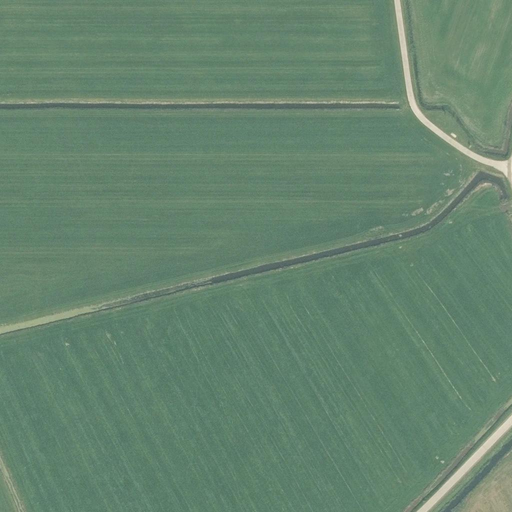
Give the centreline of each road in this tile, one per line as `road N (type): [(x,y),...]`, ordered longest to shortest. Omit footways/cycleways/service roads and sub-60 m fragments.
road 1 (unclassified): [(511,170),(457,147),(416,112),(396,0)]
road 2 (tertiary): [(417,511),(511,417)]
